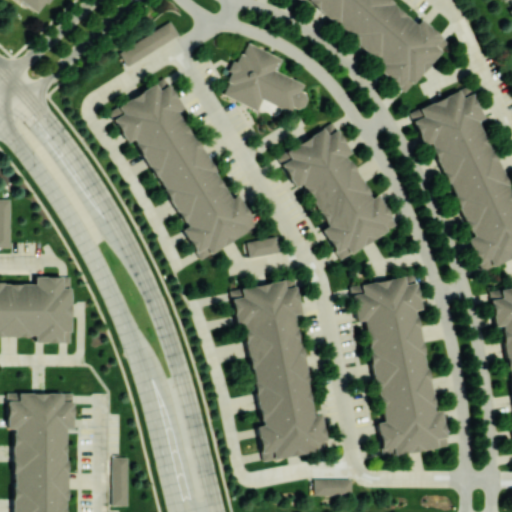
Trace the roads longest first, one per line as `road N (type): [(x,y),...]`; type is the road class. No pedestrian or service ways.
road 1 (secondary): [(215,511),(184,386),(140,268),(94,186),(0,67)]
road 2 (secondary): [(0,123),(86,244),(143,379)]
road 3 (residential): [(0,121),(134,0)]
road 4 (secondary): [(143,379),(176,511)]
road 5 (residential): [(92,0),(0,85)]
